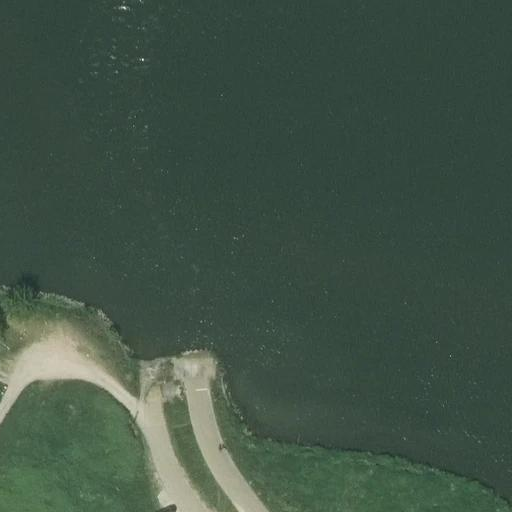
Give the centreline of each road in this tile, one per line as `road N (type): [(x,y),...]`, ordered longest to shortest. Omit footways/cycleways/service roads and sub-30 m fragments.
road 1 (track): [(151,419),(86,367),(64,360),(27,368),(0,407)]
road 2 (unclassified): [(253,511),(202,422),(193,362)]
